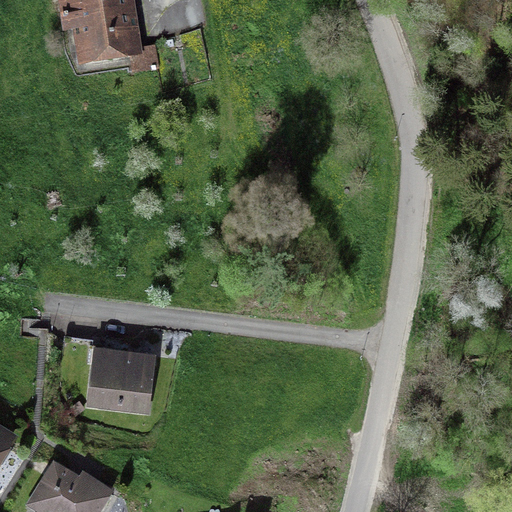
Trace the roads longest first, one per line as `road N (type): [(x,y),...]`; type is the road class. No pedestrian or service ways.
road 1 (unclassified): [(366,0),(410,148),(391,346)]
road 2 (residential): [(391,346),(47,306)]
road 3 (unclassified): [(391,346),(354,511)]
